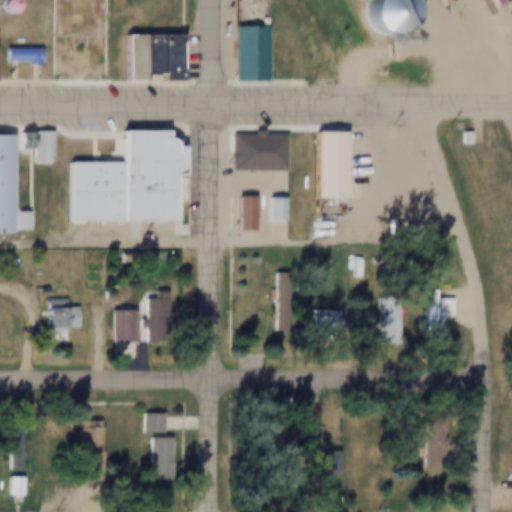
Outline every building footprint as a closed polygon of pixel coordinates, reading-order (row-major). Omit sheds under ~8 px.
[(44,0),(97,0),(97,77),(44,77),(44,0)] [(391,33),(400,25),(404,14),(402,2),(400,0),(362,0),(358,11),(361,22),(369,31),(380,35),(391,33)] [(224,29),(257,29),(257,83),(224,83),(224,29)] [(131,38),(131,77),(131,84),(114,84),(114,38),(131,38)] [(131,38),(149,38),(149,77),(131,77),(131,38)] [(149,38),(167,38),(167,84),(149,84),(149,77),(149,38)] [(28,63),(28,66),(19,66),(19,63),(0,63),(0,50),(31,50),(31,63),(28,63)] [(0,133),(0,232),(9,232),(9,133),(0,133)] [(22,150),(22,133),(8,133),(8,150),(22,150)] [(22,133),(42,133),(42,165),(22,165),(22,150),(22,133)] [(453,133),(462,133),(462,145),(453,145),(453,133)] [(57,166),(106,166),(106,135),(152,135),(152,143),(155,144),(158,147),(159,151),(166,151),(166,184),(162,184),(162,223),(57,223),(57,166)] [(303,135),(333,135),(333,201),(303,201),(303,135)] [(244,198),(244,233),(228,233),(228,198),(244,198)] [(259,199),(275,199),(275,222),(259,222),(259,199)] [(5,214),(18,214),(18,232),(5,232),(5,214)] [(388,223),(412,223),(412,236),(388,236),(388,223)] [(128,311),(134,311),(134,291),(157,291),(157,328),(128,328),(128,311)] [(444,299),(444,322),(427,322),(427,338),(414,338),(414,291),(427,291),(427,299),(444,299)] [(370,303),(392,303),(392,346),(370,346),(370,303)] [(64,309),(64,332),(34,332),(34,309),(64,309)] [(302,310),(331,310),(331,345),(302,345),(302,310)] [(100,312),(124,312),(124,344),(100,344),(100,312)] [(0,413),(11,413),(11,469),(0,469),(0,413)] [(155,414),(155,434),(132,434),(132,414),(155,414)] [(419,417),(419,469),(441,469),(441,417),(419,417)] [(68,429),(71,429),(71,423),(90,423),(90,429),(92,429),(92,458),(68,458),(68,429)] [(257,458),(276,458),(276,447),(298,447),(298,424),(257,424),(257,458)] [(140,437),(163,437),(163,484),(140,484),(140,437)] [(296,451),(331,451),(331,474),(296,474),(296,451)] [(0,478),(14,478),(14,496),(0,496),(0,478)] [(502,489),(511,489),(511,504),(502,504),(502,489)]
